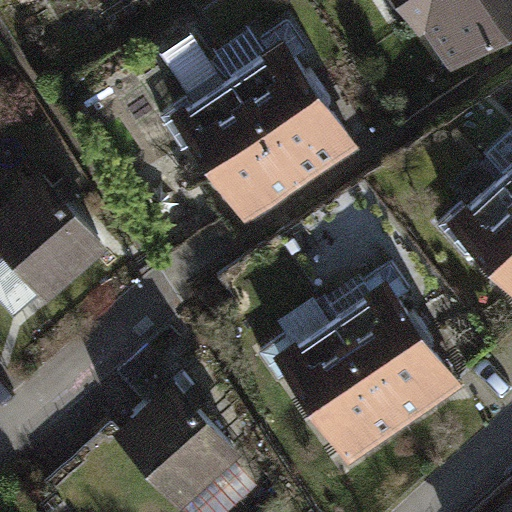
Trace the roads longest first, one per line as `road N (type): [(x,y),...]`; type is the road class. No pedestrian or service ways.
road 1 (residential): [(167,290),(0,438)]
road 2 (residential): [(416,511),(511,427)]
